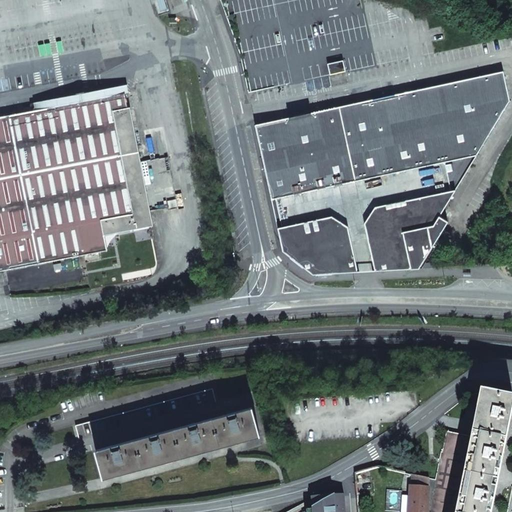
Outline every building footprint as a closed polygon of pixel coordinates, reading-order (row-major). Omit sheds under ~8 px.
[(157,0),(161,9),(168,7),(165,0),(157,0)] [(504,69),(256,122),(282,250),(313,273),(364,270),(417,267),(448,219),(440,214),(458,184),(510,98),(504,69)] [(126,85),(35,102),(35,105),(56,101),(57,106),(63,105),(64,112),(109,103),(108,96),(101,97),(99,91),(112,88),(113,95),(125,93),(127,92),(126,85)] [(99,91),(101,97),(108,96),(109,103),(64,112),(63,105),(57,106),(56,101),(35,105),(30,106),(31,111),(0,116),(0,270),(83,255),(90,289),(145,278),(147,278),(149,277),(151,276),(152,274),(154,273),(155,271),(156,269),(156,267),(157,265),(157,262),(125,93),(113,95),(112,88),(99,91)] [(212,389),(76,425),(79,438),(216,402),(212,389)] [(475,438),(460,511),(491,511),(499,475),(511,411),(511,402),(484,397),(475,438)] [(104,478),(259,436),(251,408),(96,450),(104,478)] [(427,511),(460,511),(475,438),(447,432),(442,452),(441,452),(436,480),(429,479),(427,511)] [(411,490),(408,511),(427,511),(429,479),(405,473),(402,488),(411,490)] [(312,511),(345,511),(344,496),(311,499),(312,511)]
